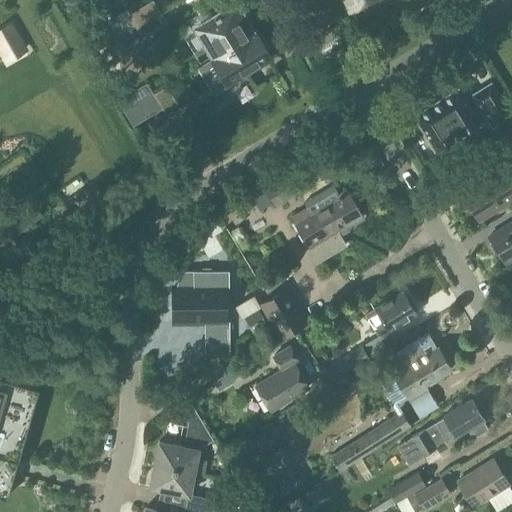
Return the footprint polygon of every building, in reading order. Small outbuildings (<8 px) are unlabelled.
[(343,0),(350,11),(364,3),(362,0),(343,0)] [(214,16),(215,17),(197,28),(215,57),(211,59),(212,60),(256,33),(256,32),(253,34),(232,1),(216,10),(218,14),(214,16)] [(152,2),(130,16),(136,26),(159,13),(152,2)] [(136,26),(143,37),(165,24),(159,13),(136,26)] [(114,54),(120,51),(125,48),(136,41),(129,29),(118,36),(113,39),(107,43),(114,54)] [(256,33),(212,60),(227,84),(246,73),(247,75),(248,74),(247,73),(256,67),(257,68),(259,68),(257,66),(271,57),(267,51),(270,49),(263,37),(260,39),(256,33)] [(436,149),(435,149),(436,151),(438,150),(477,125),(478,125),(480,124),(479,123),(487,117),(491,124),(492,126),(494,125),(493,125),(508,115),(508,116),(510,115),(509,113),(508,113),(491,86),(490,84),(488,85),(489,85),(474,94),(472,95),(474,97),(478,103),(469,108),(458,91),(459,91),(458,89),(456,90),(456,91),(416,115),(414,116),(416,118),(436,149)] [(179,110),(166,88),(155,95),(168,117),(179,110)] [(511,163),(462,193),(478,220),(511,200),(511,163)] [(274,206),(298,192),(288,175),(263,189),(274,206)] [(292,219),(309,248),(361,218),(346,192),(338,197),(332,186),(304,203),(308,209),(292,219)] [(263,188),(228,209),(232,216),(255,202),(260,211),(272,203),(263,189),(263,188)] [(0,249),(9,261),(26,249),(15,235),(41,216),(32,203),(11,219),(4,211),(0,213),(0,249)] [(511,221),(488,237),(491,242),(490,246),(495,253),(498,252),(505,264),(511,259),(511,221)] [(192,323),(200,322),(204,322),(204,354),(229,354),(229,321),(225,321),(225,288),(229,288),(228,270),(210,271),(202,271),(193,271),(193,287),(176,287),(172,287),(173,323),(192,323)] [(288,288),(260,304),(280,339),(308,323),(288,288)] [(388,331),(416,314),(410,304),(411,301),(407,295),(403,294),(402,292),(375,308),(364,315),(378,337),(388,331)] [(282,370),(279,372),(255,386),(270,410),(308,387),(293,363),(297,360),(288,345),(272,355),(282,370)] [(330,383),(368,359),(361,346),(322,371),(330,383)] [(443,357),(437,347),(422,356),(417,348),(389,365),(410,400),(426,390),(423,386),(450,369),(448,366),(449,364),(446,358),(443,357)] [(0,480),(28,384),(0,376),(0,480)] [(455,437),(468,430),(473,439),(488,430),(470,400),(443,416),(444,418),(398,446),(409,464),(423,456),(422,455),(435,447),(435,446),(445,440),(454,435),(455,437)] [(401,411),(329,456),(339,472),(411,427),(401,411)] [(201,447),(213,440),(199,417),(187,424),(201,447)] [(282,437),(275,425),(252,439),(256,446),(259,452),(270,445),(270,444),(282,437)] [(158,441),(154,464),(193,472),(204,475),(207,460),(196,458),(198,449),(158,441)] [(457,480),(474,507),(508,486),(491,459),(457,480)] [(184,494),(181,506),(206,511),(213,511),(216,501),(189,494),(193,472),(154,464),(150,487),(184,494)] [(417,472),(388,489),(396,503),(426,486),(417,472)] [(414,496),(421,508),(422,510),(450,493),(442,479),(414,496)]
